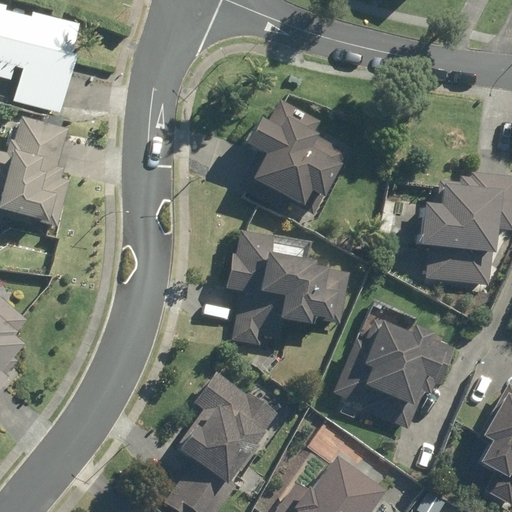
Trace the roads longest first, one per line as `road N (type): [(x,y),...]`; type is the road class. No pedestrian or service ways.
road 1 (residential): [(14,511),(104,393),(132,334),(142,297),(156,70),(182,0)]
road 2 (residential): [(511,70),(295,26),(223,0)]
